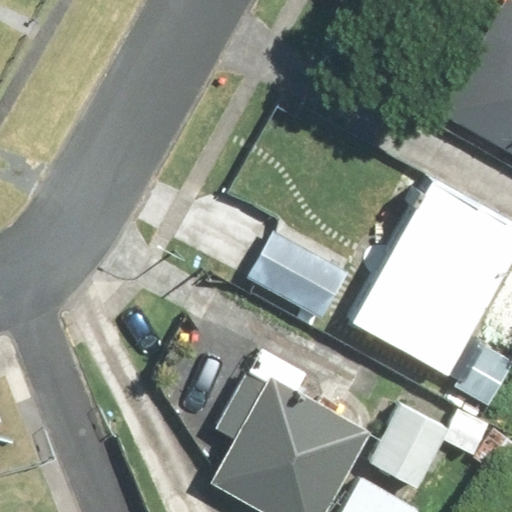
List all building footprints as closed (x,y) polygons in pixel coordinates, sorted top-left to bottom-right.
[(511,28),(509,27),(462,122),(511,147),(511,28)] [(511,280),(511,217),(440,177),(359,320),(458,376),(511,280)] [(355,271),(278,230),(252,278),(329,319),(355,271)] [(278,511),(335,511),(377,429),(303,392),(314,370),(260,343),(220,423),(239,433),(215,480),(278,511)] [(460,426),(409,395),(371,457),(422,488),(460,426)]
